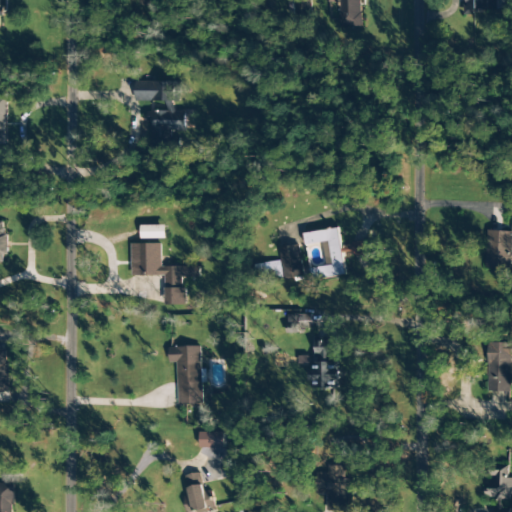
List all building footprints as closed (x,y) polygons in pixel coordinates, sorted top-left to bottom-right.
[(360,0),(337,0),(338,27),(361,26),(360,0)] [(497,10),(497,0),(465,0),(466,11),(497,10)] [(177,82),(136,82),(136,102),(166,102),(166,111),(152,111),(151,148),(165,148),(165,145),(180,145),(180,132),(186,132),(187,111),(177,111),(177,82)] [(142,239),(166,239),(166,225),(142,226),(142,239)] [(346,276),(344,257),(367,254),(365,242),(342,245),(339,228),(303,233),(305,245),(323,243),(326,266),(310,269),(312,280),(346,276)] [(511,232),(487,231),(486,269),(510,270),(511,232)] [(132,276),(165,276),(165,306),(184,306),(184,277),(199,277),(199,267),(162,267),(161,244),(131,244),(132,276)] [(256,282),(303,277),(299,245),(279,248),(281,261),(254,265),(256,282)] [(313,331),(313,314),(287,315),(287,332),(313,331)] [(488,393),(511,392),(510,356),(511,355),(511,343),(488,344),(488,393)] [(201,347),(169,347),(169,363),(178,363),(179,405),(203,404),(201,347)] [(9,351),(0,350),(0,391),(8,392),(9,351)] [(201,448),(224,448),(224,432),(201,432),(201,448)] [(350,511),(350,479),(346,479),(346,466),(328,466),(328,473),(315,473),(315,495),(327,495),(327,511),(350,511)] [(511,501),(511,478),(508,478),(508,466),(490,466),(490,479),(488,479),(488,502),(494,502),(493,511),(509,511),(509,502),(511,501)] [(190,495),(184,497),(187,511),(201,511),(216,508),(212,491),(205,492),(201,472),(185,476),(190,495)] [(0,483),(0,511),(13,511),(13,484),(0,483)]
